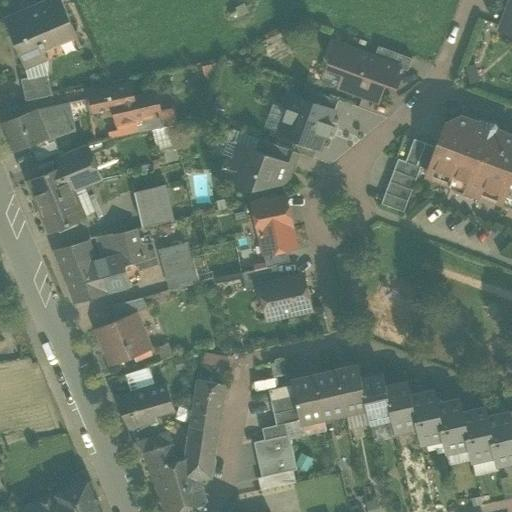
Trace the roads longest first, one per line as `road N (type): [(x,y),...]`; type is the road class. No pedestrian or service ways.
road 1 (residential): [(130,511),(0,202)]
road 2 (residential): [(474,0),(437,86),(351,161)]
road 3 (residential): [(511,366),(482,391),(339,339)]
road 4 (residential): [(215,511),(247,360)]
road 5 (residential): [(363,209),(497,259)]
